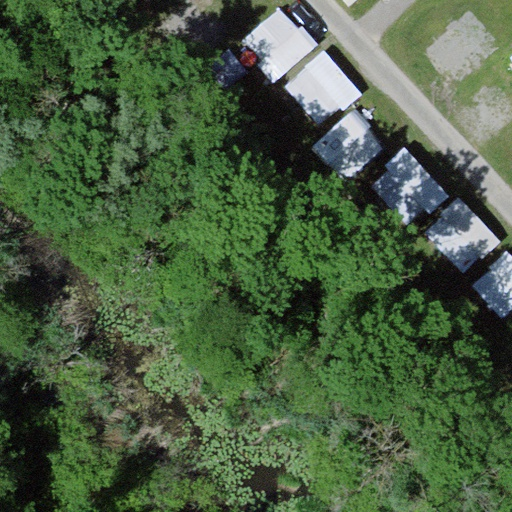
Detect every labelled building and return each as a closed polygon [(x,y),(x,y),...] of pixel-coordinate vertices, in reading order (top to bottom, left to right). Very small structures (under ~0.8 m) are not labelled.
[(284,0),(249,17),(275,71),(325,48),(301,0),(284,0)] [(325,120),(369,84),(334,41),(290,78),(325,120)] [(347,176),(394,144),(365,103),(319,134),(347,176)] [(413,223),(455,184),(416,141),(373,181),(413,223)] [(431,221),(467,266),(508,234),(472,188),(431,221)] [(511,301),(484,274),(448,311),(477,339),(511,304),(511,301)]
